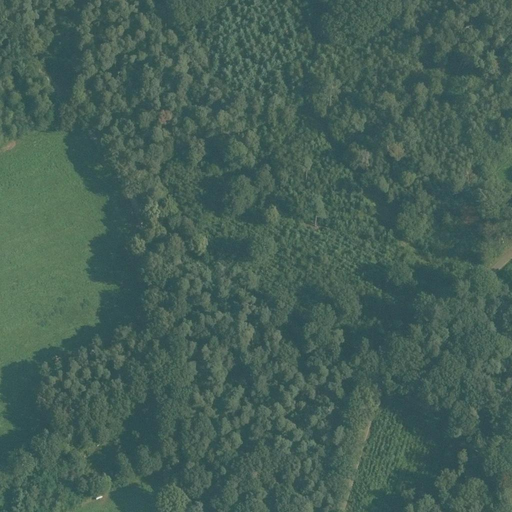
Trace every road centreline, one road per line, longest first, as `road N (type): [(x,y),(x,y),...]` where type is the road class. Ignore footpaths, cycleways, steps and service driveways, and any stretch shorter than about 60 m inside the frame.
road 1 (track): [(174,511),(153,253),(137,202),(105,143),(0,17)]
road 2 (unclassified): [(341,511),(379,396),(511,270)]
road 3 (track): [(153,253),(202,272),(337,350),(379,396)]
road 4 (track): [(466,314),(329,136)]
